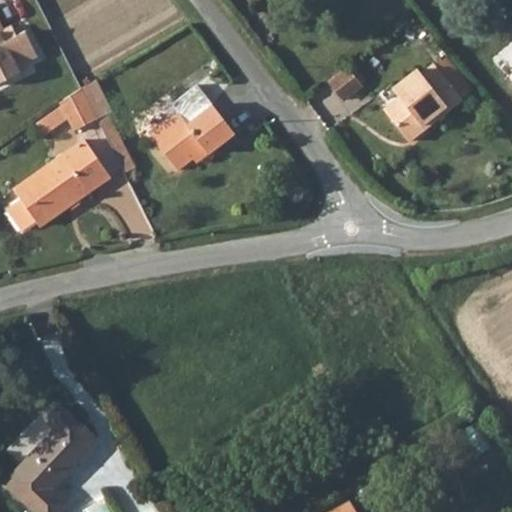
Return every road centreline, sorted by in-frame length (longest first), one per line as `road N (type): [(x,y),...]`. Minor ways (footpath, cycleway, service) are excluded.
road 1 (residential): [(0,298),(184,257),(368,237)]
road 2 (residential): [(368,237),(341,184),(200,0)]
road 3 (residential): [(368,237),(511,219)]
